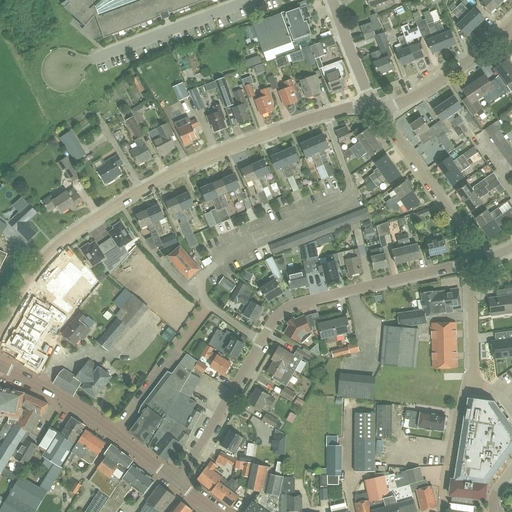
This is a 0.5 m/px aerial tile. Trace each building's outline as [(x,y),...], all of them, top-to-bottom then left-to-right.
[(67,0),(70,3),(66,7),(65,6),(64,8),(85,26),(82,30),(93,39),(102,35),(104,38),(112,35),(111,32),(116,30),(118,33),(119,32),(118,30),(123,28),(124,30),(141,24),(140,22),(145,19),(147,22),(146,19),(152,17),(153,20),(162,17),(161,14),(168,11),(169,14),(177,11),(176,8),(182,6),(183,9),(184,8),(183,6),(188,3),(189,6),(205,1),(205,0),(67,0)] [(490,13),(499,5),(494,0),(483,0),(480,3),(490,13)] [(453,12),(462,21),(458,25),(468,35),(476,27),(457,8),(454,2),(449,6),(454,11),(453,12)] [(457,8),(476,27),(485,18),(475,8),(471,12),(462,3),(457,8)] [(402,5),(395,7),(401,21),(407,18),(402,5)] [(301,6),(253,24),(264,52),(312,35),(301,6)] [(430,10),(424,12),(426,19),(428,24),(432,35),(433,38),(428,40),(433,53),(445,49),(432,15),(430,12),(430,10)] [(364,34),(382,28),(376,13),(370,15),(372,22),(361,26),(364,34)] [(438,13),(432,15),(445,49),(456,44),(451,31),(446,33),(441,21),(438,13)] [(408,24),(401,27),(404,35),(405,35),(415,60),(426,56),(421,43),(415,45),(414,40),(410,30),(408,24)] [(374,62),(379,75),(394,68),(390,56),(393,55),(389,47),(391,46),(385,32),(375,35),(381,50),(372,53),(375,61),(374,62)] [(238,33),(225,38),(232,58),(245,53),(238,33)] [(403,50),(398,52),(403,65),(415,60),(405,35),(404,35),(398,38),(403,50)] [(225,38),(212,43),(219,63),(232,58),(225,38)] [(325,41),(311,46),(319,69),(323,67),(319,57),(327,54),(328,51),(325,41)] [(212,43),(199,48),(206,67),(219,63),(212,43)] [(309,58),(314,56),(315,59),(316,59),(311,46),(311,47),(301,51),(303,57),(308,56),(309,58)] [(185,53),(193,72),(206,67),(199,48),(185,53)] [(59,54),(41,65),(48,77),(66,66),(59,54)] [(289,62),(287,55),(281,57),(284,66),(289,64),(289,62)] [(498,81),(506,93),(507,94),(511,90),(511,64),(508,59),(495,68),(502,78),(498,81)] [(323,67),(328,82),(329,81),(331,89),(332,89),(333,91),(340,89),(339,86),(344,85),(342,79),(345,77),(347,74),(342,61),(323,67)] [(66,66),(48,77),(55,89),(73,78),(66,66)] [(139,88),(144,86),(139,75),(134,77),(139,88)] [(273,90),(279,87),(274,75),(268,77),(273,90)] [(316,82),(320,80),(317,75),(301,81),(307,98),(320,93),(316,82)] [(506,93),(498,81),(492,85),(486,75),(475,82),(484,95),(489,92),(495,100),(506,93)] [(73,78),(55,89),(62,101),(80,90),(73,78)] [(286,106),(298,101),(295,94),(297,93),(291,79),(285,81),(288,88),(280,91),(286,106)] [(484,95),(475,82),(464,90),(470,100),(465,103),(473,115),(483,108),(477,99),(484,95)] [(188,97),(182,83),(174,87),(180,100),(188,97)] [(249,98),(256,96),(251,83),(245,86),(249,98)] [(228,88),(227,88),(227,86),(221,88),(222,90),(221,90),(227,106),(234,103),(228,88)] [(195,102),(202,98),(197,87),(189,90),(195,102)] [(242,88),(235,90),(240,105),(233,108),(239,123),(250,119),(245,105),(248,105),(242,88)] [(262,115),(275,110),(272,102),(273,101),(268,88),(262,90),(264,97),(256,100),(262,115)] [(62,101),(69,113),(87,102),(80,90),(62,101)] [(444,103),(453,114),(457,111),(463,108),(455,96),(444,103)] [(434,110),(442,121),(453,114),(444,103),(434,110)] [(215,132),(227,127),(225,120),(226,120),(221,104),(215,106),(217,113),(208,116),(211,125),(212,124),(215,132)] [(118,106),(112,109),(115,115),(121,112),(118,106)] [(131,110),(139,124),(145,120),(141,113),(142,112),(139,106),(131,110)] [(486,111),(480,114),(483,119),(489,116),(486,111)] [(425,140),(430,136),(426,130),(430,128),(423,117),(422,118),(420,115),(410,122),(411,124),(411,125),(418,136),(421,134),(425,140)] [(127,121),(137,139),(145,136),(140,126),(134,117),(127,121)] [(188,117),(175,122),(185,145),(191,142),(191,141),(198,138),(193,128),(200,126),(197,119),(190,122),(188,117)] [(458,125),(454,119),(450,121),(455,128),(458,125)] [(499,120),(495,123),(498,127),(500,131),(504,128),(502,125),(499,121),(499,120)] [(439,139),(446,134),(438,122),(432,126),(437,133),(435,134),(439,139)] [(495,123),(485,130),(488,134),(498,127),(495,123)] [(161,154),(176,147),(169,134),(168,134),(163,125),(157,128),(158,130),(151,134),(155,140),(154,140),(161,154)] [(351,135),(347,126),(336,130),(340,140),(351,135)] [(363,132),(360,127),(353,131),(357,136),(360,141),(350,148),(354,154),(375,138),(368,128),(363,132)] [(498,127),(488,134),(491,138),(501,131),(500,131),(498,127)] [(71,130),(61,137),(75,161),(85,155),(71,130)] [(501,131),(491,138),(494,142),(504,136),(501,131)] [(327,154),(324,149),(330,147),(324,134),(313,139),(323,163),(328,161),(325,155),(327,154)] [(504,136),(494,142),(497,147),(507,140),(506,139),(504,136)] [(131,151),(138,165),(147,160),(147,161),(153,158),(145,143),(145,144),(142,138),(136,141),(139,147),(131,151)] [(358,159),(368,152),(371,156),(382,148),(375,138),(354,154),(358,159)] [(317,167),(322,178),(322,180),(329,177),(323,163),(313,139),(302,144),(307,157),(312,155),(317,167)] [(507,140),(497,147),(500,151),(510,144),(507,140)] [(511,147),(510,144),(500,151),(503,155),(511,148),(511,147)] [(294,147),(283,152),(293,176),(299,173),(294,162),(299,160),(294,147)] [(511,148),(503,155),(506,159),(511,155),(511,148)] [(296,182),(293,176),(283,152),(271,157),(277,169),(282,167),(287,178),(288,178),(292,185),(296,182)] [(478,152),(467,160),(446,175),(453,185),(464,177),(461,172),(471,165),(482,157),(478,152)] [(117,164),(122,161),(118,154),(106,162),(107,163),(98,169),(106,183),(122,173),(117,164)] [(439,165),(446,175),(467,160),(463,154),(453,161),(450,157),(439,165)] [(368,184),(395,165),(387,155),(376,163),(379,167),(374,171),(375,172),(364,180),(367,184),(368,184)] [(65,169),(71,164),(66,157),(57,163),(62,171),(65,169)] [(269,186),(264,175),(269,173),(264,160),(253,164),(267,197),(272,194),(268,186),(269,186)] [(328,161),(323,163),(329,177),(334,174),(328,161)] [(73,182),(80,177),(72,164),(71,164),(65,169),(73,182)] [(258,193),(259,192),(262,198),(267,197),(253,164),(242,169),(247,182),(252,180),(258,193)] [(390,183),(402,174),(395,165),(368,184),(371,188),(376,184),(377,185),(387,178),(390,183)] [(243,200),(247,210),(253,208),(245,191),(243,192),(235,173),(223,178),(229,191),(234,189),(239,202),(243,200)] [(229,191),(223,178),(212,183),(223,207),(229,204),(224,193),(229,191)] [(406,181),(394,189),(394,190),(389,194),(392,198),(386,202),(387,204),(384,206),(387,210),(390,207),(413,191),(411,188),(413,185),(408,178),(405,180),(406,181)] [(457,191),(464,201),(489,184),(485,178),(472,188),(469,183),(457,191)] [(471,211),(483,203),(480,199),(501,183),(497,178),(489,184),(464,201),(471,211)] [(212,198),(217,210),(223,207),(212,183),(202,187),(207,200),(212,198)] [(52,194),(42,201),(49,211),(57,205),(62,213),(74,205),(75,206),(83,201),(78,193),(74,187),(68,191),(60,196),(59,194),(54,198),(52,194)] [(178,196),(188,220),(194,218),(189,207),(195,204),(189,191),(178,196)] [(413,191),(390,207),(392,206),(395,211),(405,204),(409,209),(420,201),(413,191)] [(29,240),(37,233),(28,223),(29,222),(27,220),(33,215),(33,216),(37,212),(23,196),(15,203),(22,210),(10,222),(17,230),(18,228),(29,240)] [(193,232),(188,220),(178,196),(166,201),(175,221),(180,218),(182,223),(183,222),(185,227),(185,228),(188,234),(193,232)] [(483,228),(511,207),(511,203),(510,200),(500,207),(500,208),(491,214),(488,210),(476,218),(483,228)] [(165,231),(160,219),(164,217),(159,204),(148,209),(158,234),(159,234),(165,231)] [(371,217),(367,207),(362,209),(366,219),(371,217)] [(511,216),(511,207),(483,228),(490,238),(501,230),(498,226),(511,216)] [(425,216),(431,214),(428,208),(415,213),(419,224),(427,221),(425,216)] [(156,247),(157,246),(158,250),(164,248),(163,244),(159,234),(158,234),(148,209),(136,214),(142,227),(147,225),(156,247)] [(366,219),(362,209),(357,211),(362,221),(366,219)] [(362,221),(357,211),(353,212),(358,223),(362,221)] [(358,223),(353,212),(349,214),(353,224),(358,223)] [(353,224),(349,214),(344,216),(349,226),(353,224)] [(349,226),(344,216),(339,218),(344,228),(349,226)] [(344,228),(339,218),(334,220),(338,230),(344,228)] [(338,230),(334,220),(328,222),(332,233),(338,230)] [(110,232),(118,245),(111,249),(120,263),(129,253),(124,245),(134,238),(134,239),(135,238),(130,231),(129,231),(130,232),(129,232),(121,221),(114,226),(115,228),(110,232)] [(328,222),(322,225),(326,235),(327,237),(332,235),(332,233),(328,222)] [(383,224),(385,235),(391,234),(389,222),(383,224)] [(354,230),(358,246),(365,244),(360,223),(351,226),(352,230),(354,230)] [(377,225),(379,237),(385,235),(383,224),(377,225)] [(326,235),(322,225),(317,227),(321,237),(326,235)] [(317,227),(312,228),(316,239),(321,237),(317,227)] [(316,239),(312,228),(307,230),(312,241),(316,239)] [(312,241),(307,230),(303,232),(308,242),(312,241)] [(308,242),(303,232),(299,233),(303,244),(308,242)] [(431,255),(447,251),(444,238),(443,239),(441,232),(434,234),(436,240),(428,242),(431,255)] [(303,244),(299,233),(295,235),(299,245),(303,244)] [(403,234),(409,261),(421,258),(418,244),(411,246),(408,233),(403,234)] [(295,235),(290,237),(294,247),(299,245),(295,235)] [(385,245),(395,244),(394,236),(384,237),(385,245)] [(290,237),(285,239),(289,249),(294,247),(290,237)] [(289,249),(285,239),(280,241),(284,251),(289,249)] [(307,244),(311,260),(319,258),(316,247),(319,246),(317,239),(307,244)] [(89,243),(81,248),(88,259),(88,260),(87,259),(92,267),(92,266),(102,260),(111,273),(120,263),(111,249),(104,254),(95,241),(90,245),(89,243)] [(280,241),(275,243),(279,253),(284,251),(280,241)] [(275,243),(270,245),(274,255),(279,253),(275,243)] [(300,246),(304,261),(311,260),(307,244),(300,246)] [(170,255),(189,277),(200,268),(180,246),(170,255)] [(385,254),(383,247),(370,250),(372,257),(375,269),(388,265),(385,254)] [(396,264),(409,261),(406,247),(393,250),(396,264)] [(347,264),(350,275),(362,272),(359,260),(361,259),(358,249),(338,253),(341,265),(347,264)] [(326,280),(339,277),(334,256),(332,256),(332,254),(328,255),(328,257),(330,262),(319,265),(321,274),(324,273),(326,280)] [(271,281),(260,287),(261,289),(265,294),(268,301),(284,291),(276,280),(282,277),(279,270),(272,257),(266,260),(273,274),(269,277),(271,281)] [(81,270),(71,261),(62,270),(77,283),(83,276),(94,285),(99,280),(86,265),(81,270)] [(291,289),(308,285),(305,269),(287,274),(291,289)] [(77,283),(62,270),(55,279),(69,292),(77,283)] [(55,279),(53,277),(45,286),(47,287),(46,289),(56,298),(52,303),(69,313),(74,308),(64,299),(69,292),(55,279)] [(241,312),(245,314),(244,314),(256,320),(263,307),(257,304),(258,302),(249,297),(253,291),(246,284),(241,281),(231,299),(236,302),(237,300),(245,304),(241,312)] [(511,287),(505,288),(506,295),(489,298),(492,315),(511,311),(511,287)] [(453,310),(461,308),(459,288),(443,290),(446,313),(453,312),(453,310)] [(427,324),(426,316),(440,314),(439,312),(446,311),(443,290),(422,294),(424,309),(397,313),(400,327),(427,324)] [(98,342),(108,350),(128,326),(132,329),(150,308),(136,296),(117,316),(119,318),(98,342)] [(64,323),(68,316),(51,305),(48,310),(36,304),(35,305),(34,304),(28,314),(47,325),(52,316),(64,323)] [(86,336),(92,330),(82,322),(86,317),(81,313),(63,334),(75,345),(84,334),(86,336)] [(47,325),(29,315),(24,325),(41,335),(47,325)] [(289,325),(284,333),(299,342),(299,341),(302,343),(311,334),(310,331),(311,331),(304,316),(295,319),(293,318),(287,323),(289,325)] [(341,318),(334,320),(337,335),(352,332),(348,317),(345,317),(345,316),(341,317),(341,318)] [(313,327),(315,330),(320,328),(323,338),(337,335),(334,320),(326,322),(325,321),(321,322),(321,323),(319,324),(313,327)] [(161,332),(168,327),(164,322),(157,327),(161,332)] [(433,367),(457,367),(456,322),(432,322),(433,367)] [(36,345),(41,335),(24,325),(18,335),(36,345)] [(385,326),(382,364),(416,367),(419,329),(414,329),(388,326),(385,326)] [(237,357),(245,343),(236,338),(237,336),(227,330),(220,342),(227,346),(225,350),(237,357)] [(511,330),(508,331),(509,338),(493,341),(495,357),(511,354),(511,330)] [(32,352),(36,345),(18,335),(17,334),(11,344),(13,345),(12,347),(25,354),(22,359),(29,362),(29,364),(38,369),(44,359),(32,352)] [(225,374),(231,363),(224,359),(226,356),(219,352),(218,355),(212,351),(214,348),(208,344),(202,355),(208,358),(209,357),(214,360),(210,366),(225,374)] [(295,371),(302,359),(308,362),(312,356),(298,347),(294,354),(295,354),(294,355),(280,346),(273,358),(275,359),(281,362),(280,363),(282,364),(283,363),(288,366),(288,367),(295,371)] [(348,347),(341,349),(342,355),(350,353),(348,347)] [(342,355),(341,349),(335,350),(332,351),(334,357),(342,355)] [(162,456),(168,460),(176,450),(178,451),(190,436),(201,413),(194,409),(198,402),(192,398),(202,378),(193,373),(196,367),(198,361),(187,354),(173,374),(167,371),(142,405),(138,413),(141,415),(127,432),(144,445),(145,443),(154,449),(153,451),(161,457),(162,456)] [(269,371),(274,374),(272,378),(287,386),(295,371),(288,367),(288,366),(283,363),(282,364),(280,363),(281,362),(275,359),(269,371)] [(96,397),(112,377),(98,366),(89,360),(76,377),(65,369),(61,373),(60,373),(54,383),(74,395),(80,385),(96,397)] [(196,367),(205,371),(208,366),(199,361),(196,367)] [(374,399),(376,376),(341,373),(338,396),(374,399)] [(292,401),(297,393),(285,386),(281,394),(292,401)] [(0,387),(0,413),(10,415),(8,421),(15,423),(23,407),(22,406),(25,393),(0,387)] [(272,406),(276,399),(270,395),(271,395),(257,387),(249,402),(262,410),(266,403),(272,406)] [(34,397),(25,393),(22,406),(23,407),(15,423),(6,439),(0,448),(0,471),(1,472),(27,431),(30,433),(41,415),(42,415),(49,403),(34,397)] [(487,485),(511,451),(511,424),(495,400),(470,397),(462,444),(461,444),(454,480),(453,480),(451,494),(453,494),(452,502),(451,502),(451,503),(475,506),(475,505),(474,505),(475,497),(477,497),(477,495),(478,495),(478,497),(483,497),(483,496),(485,496),(487,485)] [(393,438),(393,405),(378,404),(377,438),(393,438)] [(444,431),(446,416),(409,410),(407,425),(444,431)] [(275,427),(279,420),(266,412),(262,420),(275,427)] [(356,413),(356,471),(375,471),(375,413),(356,413)] [(46,449),(43,456),(46,458),(61,467),(86,425),(72,417),(62,435),(51,428),(38,446),(46,449)] [(7,421),(0,432),(0,435),(6,439),(15,423),(8,421),(8,422),(7,421)] [(77,454),(90,464),(93,463),(106,444),(85,430),(68,460),(72,462),(77,454)] [(241,446),(245,438),(230,430),(222,445),(235,452),(239,445),(241,446)] [(27,465),(38,446),(27,439),(16,458),(27,465)] [(89,481),(110,496),(122,480),(121,479),(134,462),(112,445),(100,461),(102,462),(97,468),(98,469),(89,481)] [(327,445),(327,474),(328,474),(328,475),(342,475),(342,445),(327,445)] [(228,463),(234,467),(237,460),(221,451),(217,461),(220,462),(220,464),(225,468),(228,463)] [(253,455),(240,453),(239,461),(242,461),(247,461),(251,462),(253,455)] [(61,467),(46,458),(41,466),(50,472),(41,488),(49,492),(63,468),(61,467)] [(212,492),(223,477),(214,470),(218,465),(212,461),(208,466),(205,469),(202,467),(199,471),(202,473),(198,479),(212,491),(212,492)] [(242,467),(244,468),(242,475),(249,477),(252,463),(243,462),(242,467)] [(281,511),(282,511),(282,494),(284,494),(285,477),(270,474),(272,467),(254,463),(248,488),(260,491),(244,511),(281,511)] [(124,478),(122,480),(110,496),(108,500),(99,511),(115,511),(126,498),(124,497),(133,485),(144,494),(155,480),(134,464),(124,478)] [(406,471),(410,484),(424,480),(420,466),(406,470),(406,471)] [(5,467),(1,473),(9,477),(13,471),(5,467)] [(371,503),(384,500),(387,508),(373,511),(415,511),(418,511),(410,484),(398,488),(395,474),(366,480),(371,503)] [(36,511),(48,493),(23,477),(21,475),(0,510),(3,511),(36,511)] [(222,499),(236,480),(233,478),(229,482),(228,481),(223,477),(212,492),(222,499)] [(302,511),(303,494),(296,494),(295,477),(285,477),(284,494),(282,494),(282,511),(281,511),(302,511)] [(236,480),(222,499),(232,507),(240,497),(235,493),(242,484),(236,480)] [(76,494),(82,485),(77,481),(71,490),(76,494)] [(163,511),(175,497),(175,496),(160,484),(142,509),(140,511),(163,511)] [(422,511),(438,507),(432,486),(417,490),(422,511)] [(321,500),(328,500),(328,488),(320,488),(321,500)] [(357,511),(372,511),(368,492),(355,495),(357,502),(355,503),(357,511)] [(86,511),(99,511),(108,500),(98,493),(86,511)] [(180,500),(170,511),(191,511),(193,511),(180,500)]
